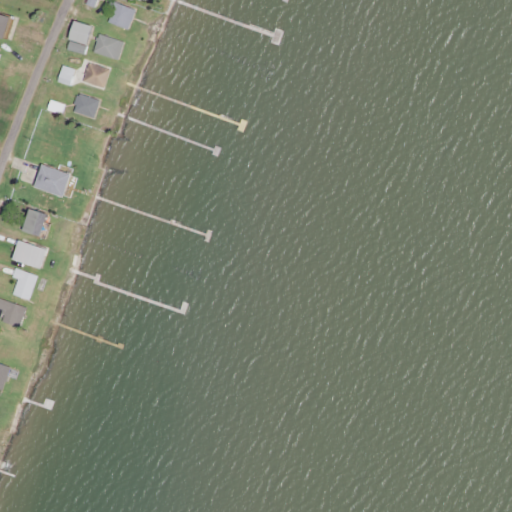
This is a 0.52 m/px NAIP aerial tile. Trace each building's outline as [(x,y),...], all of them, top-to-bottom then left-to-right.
[(88,0),(87,5),(95,9),(99,0),(88,0)] [(131,30),(137,9),(116,4),(111,25),(131,30)] [(0,37),(10,41),(17,19),(0,13),(0,37)] [(73,41),(91,47),(97,27),(78,22),(73,41)] [(95,54),(120,62),(126,43),(101,35),(95,54)] [(69,52),(88,56),(89,47),(71,43),(69,52)] [(85,84),(107,89),(112,70),(90,64),(85,84)] [(78,71),(65,67),(60,83),(73,87),(78,71)] [(74,112),(97,120),(102,102),(80,95),(74,112)] [(68,198),(75,175),(46,166),(38,189),(68,198)] [(26,232),(44,238),(51,215),(33,210),(26,232)] [(46,269),(51,249),(21,243),(17,262),(46,269)] [(19,280),(14,296),(32,301),(40,276),(17,269),(14,279),(19,280)] [(29,309),(0,298),(0,316),(5,318),(4,322),(22,329),(29,309)] [(0,388),(6,390),(12,366),(0,362),(0,388)]
